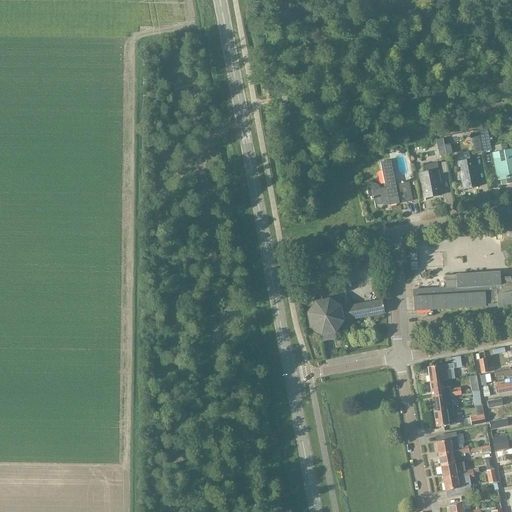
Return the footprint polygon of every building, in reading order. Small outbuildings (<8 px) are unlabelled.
[(478,131),(483,153),(491,151),(487,130),(478,131)] [(474,154),(483,153),(478,131),(470,133),(474,154)] [(511,150),(507,151),(506,144),(494,146),(495,153),(493,154),(496,167),(498,167),(501,186),(502,186),(511,184),(511,150)] [(463,190),(479,187),(474,159),(470,160),(468,152),(456,155),(463,190)] [(412,198),(408,182),(395,185),(390,161),(380,163),(385,187),(379,188),(378,187),(377,185),(376,184),(374,183),(371,184),(369,185),(367,187),(367,189),(367,191),(368,198),(373,197),(373,198),(370,198),(371,200),(373,199),(374,205),(389,202),(390,205),(399,204),(397,193),(403,192),(404,200),(412,198)] [(439,196),(437,183),(441,183),(437,163),(423,165),(424,172),(419,173),(424,198),(439,196)] [(511,282),(511,277),(501,278),(500,272),(445,275),(446,288),(418,289),(413,290),(413,296),(414,310),(445,309),(485,306),(486,315),(499,315),(511,312),(511,282)] [(343,306),(329,296),(328,297),(326,290),(313,292),(315,301),(306,314),(309,327),(321,336),(322,341),(335,338),(334,333),(343,321),(384,313),(382,300),(343,307),(343,306)] [(491,358),(478,361),(480,374),(488,373),(487,369),(493,368),(491,358)] [(429,382),(442,380),(448,380),(447,370),(454,369),(453,363),(427,367),(429,382)] [(449,386),(443,388),(442,380),(429,382),(431,397),(444,395),(450,394),(450,396),(455,395),(454,388),(449,389),(449,386)] [(511,382),(497,386),(498,393),(511,390),(511,382)] [(452,409),(450,396),(450,394),(444,395),(431,397),(433,412),(446,410),(452,409)] [(501,399),(486,402),(488,409),(502,406),(501,399)] [(485,423),(481,405),(474,407),(476,415),(469,416),(471,426),(485,423)] [(436,427),(448,425),(453,425),(454,423),(452,409),(446,410),(433,412),(436,427)] [(490,430),(508,427),(507,419),(489,422),(490,430)] [(457,445),(457,446),(455,433),(443,435),(444,441),(435,443),(438,455),(458,451),(459,455),(464,454),(463,447),(458,448),(457,445)] [(504,449),(502,437),(492,439),(494,451),(504,449)] [(511,458),(510,450),(497,451),(498,459),(511,458)] [(459,455),(458,451),(438,455),(440,467),(454,464),(453,458),(459,457),(459,455)] [(467,471),(462,472),(461,464),(462,463),(454,464),(440,467),(442,479),(462,475),(463,479),(468,478),(467,471)] [(462,475),(442,479),(444,492),(452,490),(453,496),(470,493),(469,486),(465,487),(463,479),(462,475)]
